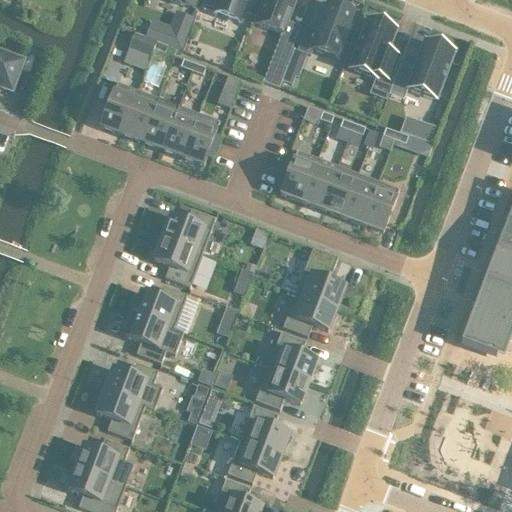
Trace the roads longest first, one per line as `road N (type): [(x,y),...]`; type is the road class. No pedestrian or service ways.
road 1 (residential): [(141,166),(15,511)]
road 2 (residential): [(368,251),(141,166)]
road 3 (residential): [(362,484),(437,280)]
road 4 (residential): [(437,280),(511,78)]
